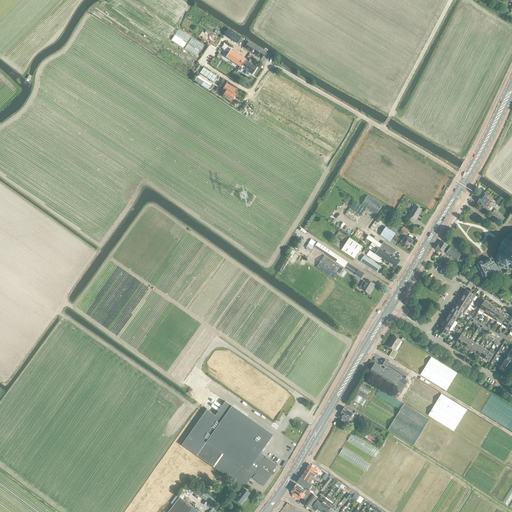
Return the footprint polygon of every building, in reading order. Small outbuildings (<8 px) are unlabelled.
[(228,29),(224,35),(237,43),(241,37),(228,29)] [(249,41),(245,47),(263,57),(266,51),(249,41)] [(226,56),(226,57),(240,66),(238,69),(241,70),(242,68),(247,71),(245,73),(247,75),(249,72),(252,74),(257,66),(251,62),(251,60),(249,58),(247,60),(231,49),(226,56)] [(209,80),(214,71),(210,68),(209,70),(207,69),(203,76),(206,77),(206,78),(209,80)] [(226,89),(222,95),(231,101),(232,99),(233,99),(235,96),(234,96),(236,94),(232,91),(234,88),(226,83),(224,88),(226,89)] [(493,205),(495,202),(493,200),(493,199),(488,196),(489,194),(489,193),(487,191),(486,191),(485,193),(481,198),(479,198),(478,200),(478,201),(478,202),(487,208),(491,203),(493,205)] [(383,204),(368,194),(362,204),(378,213),(383,204)] [(362,214),(366,207),(354,200),(350,208),(362,214)] [(416,219),(422,208),(416,205),(410,215),(409,214),(406,217),(413,221),(415,218),(416,219)] [(507,219),(500,214),(497,217),(504,222),(507,219)] [(370,229),(380,235),(394,244),(396,241),(397,242),(399,238),(395,235),(396,233),(398,234),(401,230),(406,234),(408,231),(395,222),(390,229),(376,220),(370,229)] [(497,252),(496,255),(497,256),(496,258),(498,261),(494,263),(498,270),(503,267),(505,268),(506,267),(508,268),(509,267),(510,268),(511,267),(511,230),(511,231),(510,234),(509,233),(506,235),(507,237),(506,237),(500,245),(501,246),(499,247),(498,248),(499,250),(498,252),(497,252)] [(411,244),(414,241),(406,235),(403,240),(402,239),(400,243),(408,249),(411,244)] [(342,250),(354,258),(363,246),(350,237),(342,250)] [(317,242),(312,239),(309,243),(314,247),(317,242)] [(396,250),(383,241),(380,247),(372,242),(368,248),(388,262),(387,263),(395,268),(400,260),(392,255),(396,250)] [(442,241),(436,249),(443,253),(444,251),(447,253),(446,253),(457,261),(462,254),(451,247),(448,251),(445,249),(448,245),(442,241)] [(315,247),(345,267),(348,262),(318,242),(315,247)] [(370,251),(367,255),(380,263),(383,259),(370,251)] [(332,278),(340,266),(324,255),(316,267),(332,278)] [(362,261),(365,263),(377,272),(381,266),(366,255),(362,261)] [(489,274),(498,270),(494,263),(493,260),(491,261),(489,257),(482,261),(480,259),(477,261),(477,263),(479,268),(478,270),(479,273),(482,274),(484,278),(489,275),(489,274)] [(345,267),(361,278),(364,274),(348,263),(345,267)] [(364,280),(360,287),(369,293),(375,284),(367,279),(366,282),(364,280)] [(473,300),(476,295),(467,289),(464,294),(471,299),(473,300)] [(461,299),(468,303),(471,299),(464,294),(461,299)] [(468,303),(461,299),(458,304),(467,310),(470,305),(468,303)] [(484,312),(489,303),(485,300),(479,309),(484,312)] [(489,303),(484,312),(488,315),(494,306),(489,303)] [(462,313),(463,313),(465,314),(467,310),(458,304),(455,308),(461,312),(462,313)] [(494,306),(488,315),(493,318),(498,309),(494,306)] [(462,313),(461,312),(455,308),(453,307),(451,312),(458,316),(460,317),(463,313),(462,313)] [(498,309),(493,318),(497,321),(503,312),(498,309)] [(451,312),(448,316),(455,321),(458,316),(451,312)] [(503,312),(497,321),(502,324),(508,314),(503,312)] [(511,317),(508,314),(502,324),(507,326),(508,325),(511,319),(511,318),(511,317)] [(448,316),(445,321),(452,325),(455,321),(448,316)] [(445,321),(442,326),(450,330),(452,325),(445,321)] [(450,332),(449,331),(450,330),(442,326),(439,330),(447,335),(448,335),(449,335),(450,333),(450,332)] [(462,344),(467,337),(462,334),(457,341),(462,344)] [(388,346),(394,349),(390,356),(394,358),(398,351),(395,350),(401,340),(394,335),(388,346)] [(467,337),(462,344),(466,347),(471,340),(467,337)] [(471,340),(466,347),(471,350),(476,342),(471,340)] [(476,342),(471,350),(476,353),(480,345),(476,342)] [(480,345),(476,353),(480,356),(485,348),(480,345)] [(485,348),(480,356),(485,358),(489,351),(485,348)] [(491,349),(489,351),(485,358),(489,361),(495,352),(491,349)] [(503,363),(510,368),(511,365),(511,362),(506,359),(503,363)] [(385,366),(383,368),(375,363),(369,371),(392,386),(391,388),(400,394),(408,381),(405,378),(408,373),(386,360),(383,365),(385,366)] [(510,368),(503,363),(500,368),(507,373),(510,368)] [(429,413),(442,393),(417,377),(410,389),(416,393),(417,393),(415,392),(416,390),(419,392),(420,390),(421,391),(423,388),(425,390),(426,388),(435,394),(430,402),(431,402),(429,405),(430,405),(429,408),(428,407),(427,408),(429,410),(428,412),(429,413)] [(367,394),(370,390),(362,384),(358,389),(367,394)] [(353,399),(364,405),(367,399),(356,393),(353,399)] [(181,444),(213,466),(239,485),(241,482),(245,485),(255,471),(256,472),(252,477),(263,485),(272,474),(270,473),(277,464),(265,456),(264,458),(259,454),(273,434),(224,400),(214,414),(206,408),(181,444)] [(345,407),(342,412),(356,421),(358,419),(353,415),(355,413),(345,407)] [(355,424),(357,421),(356,421),(342,412),(339,416),(348,423),(350,420),(355,424)] [(359,417),(358,418),(358,419),(356,421),(357,421),(364,427),(368,422),(359,417)] [(377,439),(368,433),(369,433),(360,427),(357,432),(375,443),(376,441),(381,445),(383,441),(379,437),(377,439)] [(479,451),(464,477),(491,492),(506,465),(479,451)] [(310,464),(307,468),(313,472),(317,475),(319,473),(320,470),(310,464)] [(307,468),(304,473),(311,477),(314,479),(317,475),(313,472),(307,468)] [(304,473),(301,477),(311,483),(312,481),(314,479),(311,477),(304,473)] [(298,482),(299,482),(306,486),(306,487),(309,488),(309,487),(310,488),(309,490),(312,492),(313,493),(314,494),(315,492),(317,493),(319,491),(316,489),(317,489),(314,487),(315,486),(311,483),(301,477),(298,482)] [(330,482),(334,485),(335,485),(336,484),(336,483),(337,481),(333,478),(332,477),(328,483),(329,483),(330,482)] [(249,492),(243,487),(245,485),(241,482),(239,485),(234,492),(235,493),(232,496),(241,503),(244,500),(243,499),(249,492)] [(301,497),(303,498),(305,499),(307,496),(308,497),(309,495),(312,492),(309,490),(307,489),(306,490),(297,484),(292,492),(294,493),(292,495),(299,500),(301,497)] [(204,491),(201,496),(212,505),(216,499),(204,491)] [(305,504),(310,508),(318,497),(314,494),(313,493),(305,504)] [(324,499),(322,498),(323,497),(321,495),(313,506),(317,509),(324,499)] [(167,511),(197,511),(198,511),(179,496),(167,511)] [(317,509),(321,511),(328,502),(326,501),(327,500),(325,498),(324,499),(317,509)] [(328,502),(321,511),(327,511),(332,505),(330,504),(331,503),(329,501),(328,502)]
